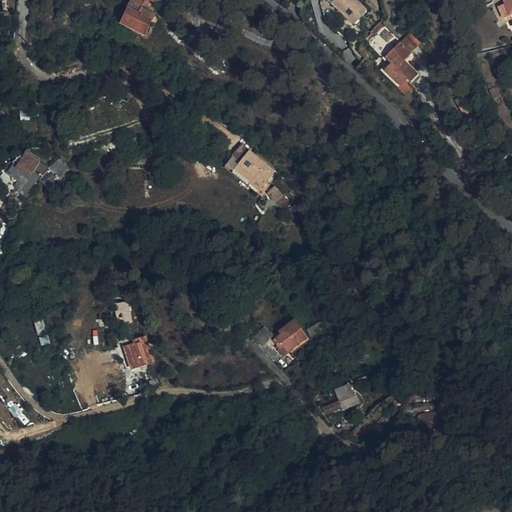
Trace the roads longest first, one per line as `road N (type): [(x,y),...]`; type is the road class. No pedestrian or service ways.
road 1 (residential): [(511,482),(351,448),(281,384),(207,394),(175,389),(62,417),(29,398),(0,358)]
road 2 (residential): [(511,224),(264,0)]
